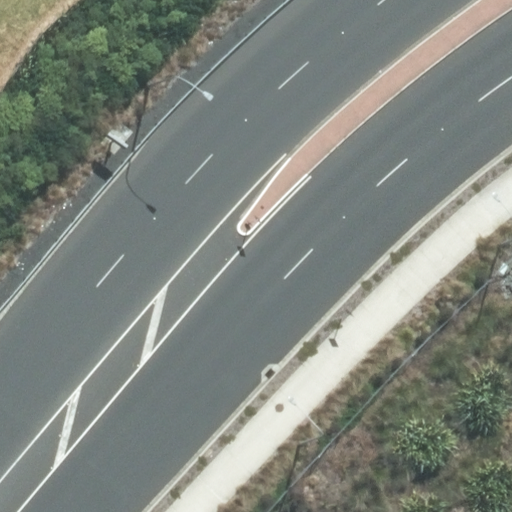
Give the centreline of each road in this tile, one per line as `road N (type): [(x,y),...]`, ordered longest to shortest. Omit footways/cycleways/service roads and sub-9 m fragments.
road 1 (secondary): [(511,77),(292,267),(92,403)]
road 2 (secondary): [(92,403),(142,292),(247,125),(385,0)]
road 3 (secondary): [(0,510),(92,403)]
